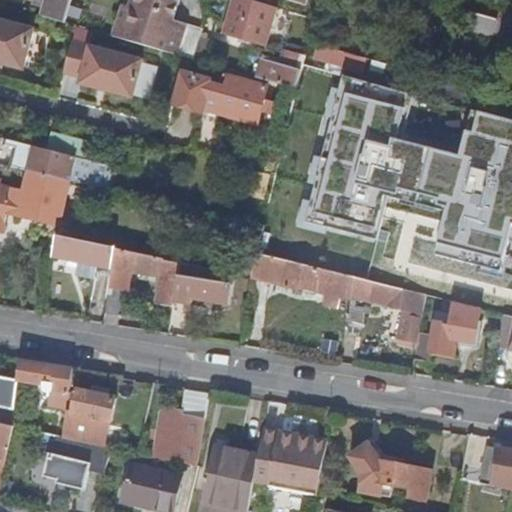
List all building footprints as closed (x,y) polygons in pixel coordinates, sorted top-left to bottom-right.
[(59,11),(56,21),(64,23),(71,0),(47,0),(46,6),(59,11)] [(178,7),(179,2),(173,0),(124,0),(116,27),(132,31),(129,42),(180,57),(192,17),(178,7)] [(277,8),(249,0),(234,0),(225,35),(239,39),(251,42),(265,47),(277,8)] [(511,27),(511,23),(472,13),(466,34),(507,45),(509,40),(511,27)] [(206,22),(192,17),(180,57),(185,58),(206,64),(213,42),(201,39),(206,22)] [(34,30),(0,21),(0,64),(24,71),(34,30)] [(132,31),(116,27),(114,38),(129,42),(132,31)] [(143,61),(72,43),(64,74),(82,79),(80,85),(133,99),(143,61)] [(354,56),(319,47),(317,54),(330,58),(329,64),(350,70),(354,56)] [(258,79),(298,91),(304,66),(305,58),(287,53),(283,67),(264,57),(258,79)] [(265,101),(269,87),(230,76),(227,89),(182,73),(173,107),(204,115),(205,111),(222,114),(259,126),(262,113),(277,117),(280,105),(265,101)] [(27,171),(69,181),(75,158),(18,145),(12,168),(27,171)] [(0,228),(4,229),(8,210),(60,223),(69,181),(27,171),(23,193),(0,187),(0,228)] [(111,275),(115,249),(58,237),(54,257),(79,267),(78,274),(111,275)] [(259,248),(258,254),(279,260),(280,254),(259,248)] [(156,305),(172,308),(179,266),(115,249),(111,275),(104,314),(118,317),(131,273),(161,279),(156,305)] [(291,290),(349,295),(352,282),(315,276),(316,272),(259,262),(257,276),(291,282),(291,290)] [(230,277),(181,269),(175,303),(189,305),(190,300),(228,306),(230,277)] [(398,340),(418,343),(419,335),(425,296),(352,278),(352,282),(349,295),(344,328),(359,330),(362,308),(354,307),(355,299),(404,311),(398,340)] [(418,343),(415,362),(429,365),(430,355),(452,358),(454,342),(474,345),(480,310),(454,304),(452,320),(434,317),(433,337),(419,335),(418,343)] [(511,318),(503,317),(499,346),(509,348),(511,348),(511,318)] [(70,393),(74,370),(29,363),(27,377),(35,379),(35,380),(46,382),(45,388),(46,391),(49,392),(53,397),(59,398),(58,407),(67,409),(70,393)] [(0,407),(15,411),(19,381),(0,378),(0,407)] [(207,419),(211,396),(188,392),(185,411),(184,415),(207,419)] [(91,394),(70,393),(67,409),(63,439),(103,448),(115,399),(102,397),(91,394)] [(198,469),(207,419),(184,415),(185,411),(184,411),(164,408),(155,459),(198,469)] [(14,428),(0,425),(0,489),(14,429),(14,428)] [(320,497),(329,442),(266,430),(256,481),(270,484),(270,488),(320,497)] [(103,448),(63,439),(58,438),(54,456),(52,455),(46,479),(59,482),(58,485),(87,492),(91,473),(105,476),(111,450),(103,448)] [(433,473),(383,462),(370,445),(351,458),(365,476),(361,492),(391,498),(393,487),(408,490),(407,500),(409,500),(426,504),(433,473)] [(511,493),(511,452),(470,446),(463,475),(480,480),(479,485),(511,493)] [(245,511),(248,511),(255,481),(260,457),(218,448),(205,503),(245,511)] [(125,502),(169,511),(176,511),(185,478),(133,466),(125,502)] [(203,511),(245,511),(205,503),(203,511)]
